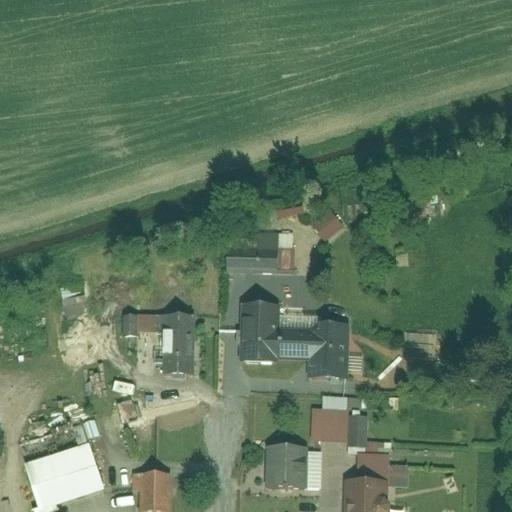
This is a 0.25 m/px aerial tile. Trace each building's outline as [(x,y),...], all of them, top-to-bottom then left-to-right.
[(334,244),(346,232),(330,217),(318,229),(334,244)] [(224,234),(223,272),(273,273),(273,271),(290,271),(290,250),(273,249),(274,235),(224,234)] [(298,316),(298,327),(274,326),(275,305),(238,304),(236,360),(305,362),(305,379),(344,380),(345,323),(318,322),(318,317),(298,316)] [(134,338),(134,333),(159,333),(159,375),(190,375),(190,315),(119,314),(119,338),(134,338)] [(365,418),(345,417),(346,411),(342,411),(342,400),(320,400),(319,410),(308,410),(307,442),(344,443),(344,448),(364,448),(365,418)] [(4,415),(0,415),(0,446),(9,445),(4,415)] [(84,444),(20,464),(35,510),(99,490),(84,444)] [(318,450),(264,447),(262,485),(315,488),(318,450)] [(353,454),(352,480),(343,480),(341,511),(383,511),(385,485),(404,485),(404,467),(385,466),(386,455),(353,454)] [(165,511),(167,475),(131,474),(130,491),(137,491),(136,511),(165,511)]
